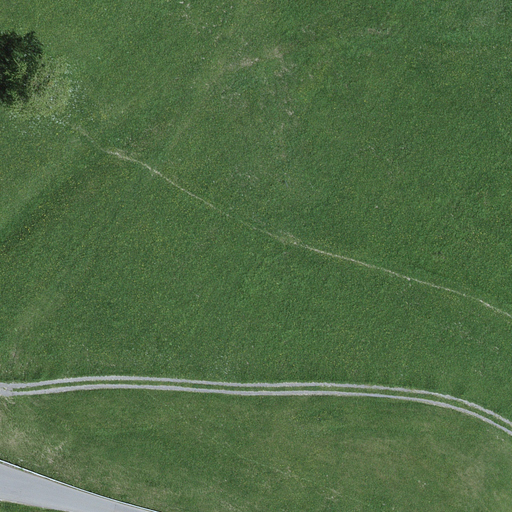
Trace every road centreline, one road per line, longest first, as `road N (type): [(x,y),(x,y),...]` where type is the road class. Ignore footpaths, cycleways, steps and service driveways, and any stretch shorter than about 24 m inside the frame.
road 1 (track): [(511,315),(471,294),(334,258),(236,217),(0,80)]
road 2 (track): [(0,388),(98,381),(367,391),(437,400),(511,431)]
